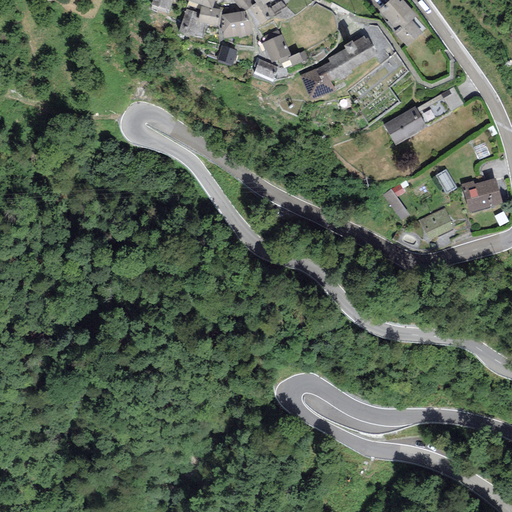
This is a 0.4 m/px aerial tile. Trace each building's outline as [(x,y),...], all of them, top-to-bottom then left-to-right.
[(172,0),(153,0),(152,5),(169,11),(172,0)] [(215,0),(187,0),(212,9),(215,0)] [(241,7),(246,11),(252,5),(249,1),(250,0),(233,0),(240,8),(241,7)] [(398,0),(389,0),(379,9),(398,31),(395,33),(407,47),(423,33),(412,20),(417,16),(403,0),(401,0),(400,2),(398,0)] [(256,3),(252,5),(246,11),(253,28),(261,24),(274,15),(269,8),(265,4),(264,5),(261,1),(257,3),(256,3)] [(281,1),(269,8),(274,15),(288,8),(281,1)] [(201,7),(199,14),(198,22),(206,24),(218,26),(221,10),(213,8),(213,9),(201,7)] [(202,38),(206,24),(198,22),(199,14),(186,9),(179,32),(202,38)] [(246,11),(222,15),(221,26),(224,38),(239,36),(239,39),(253,34),(253,28),(246,11)] [(290,54),(281,34),(263,42),(267,50),(272,62),(278,59),(288,55),(290,54)] [(315,69),(300,75),(309,101),(336,91),(331,81),(338,78),(339,80),(352,72),(351,70),(375,56),(371,50),(374,49),(368,37),(365,39),(363,36),(353,42),(352,40),(343,45),(345,48),(328,59),(330,62),(315,69)] [(237,51),(222,45),(217,60),(233,65),(237,51)] [(304,50),(288,57),(289,59),(292,66),(308,59),(304,50)] [(288,55),(278,59),(280,64),(289,59),(288,57),(288,55)] [(277,67),(259,59),(253,73),(271,81),(277,67)] [(414,107),(383,125),(395,145),(426,128),(414,107)] [(455,188),(445,171),(436,176),(447,193),(455,188)] [(502,203),(495,178),(474,184),(473,181),(461,184),(468,212),(471,212),(472,214),(490,209),(489,207),(502,203)] [(401,184),(390,189),(396,197),(406,193),(401,184)] [(396,197),(390,189),(382,195),(401,221),(409,215),(396,197)] [(444,208),(418,220),(428,241),(454,229),(444,208)] [(503,211),(494,217),(499,226),(509,221),(503,211)]
